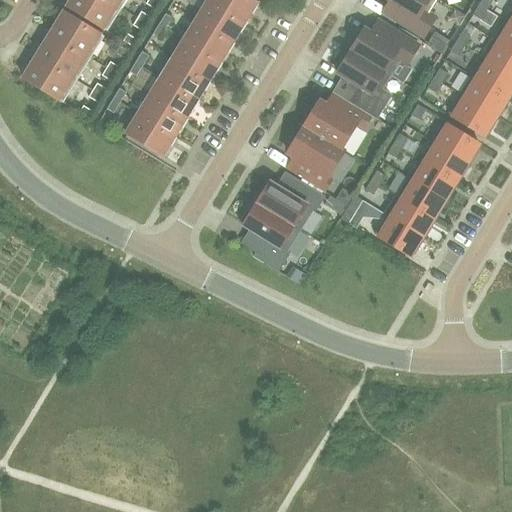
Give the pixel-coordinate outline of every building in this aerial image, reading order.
[(70,0),(67,7),(107,32),(121,9),(106,0),(70,0)] [(106,0),(121,9),(126,0),(106,0)] [(156,11),(160,4),(153,0),(148,0),(146,4),(156,11)] [(244,22),(208,0),(196,19),(233,42),(244,22)] [(208,0),(244,22),(256,3),(251,0),(208,0)] [(428,13),(436,0),(388,0),(390,1),(383,13),(423,38),(436,18),(428,13)] [(486,11),(492,1),(490,0),(481,0),(478,6),(486,11)] [(480,20),(486,11),(478,6),(472,15),(480,20)] [(50,35),(90,59),(104,37),(64,12),(50,35)] [(137,19),(147,25),(151,18),(141,12),(137,19)] [(166,29),(172,18),(165,14),(159,25),(166,29)] [(132,26),(143,32),(147,25),(137,19),(132,26)] [(221,61),(233,42),(196,19),(185,38),(221,61)] [(349,45),(352,47),(350,51),(390,76),(399,62),(406,66),(419,46),(378,21),(370,33),(363,29),(361,32),(358,30),(349,45)] [(511,26),(504,22),(493,39),(493,40),(511,51),(511,26)] [(159,39),(166,29),(159,25),(152,35),(159,39)] [(464,47),(470,38),(462,32),(456,42),(464,47)] [(133,48),(137,41),(127,34),(123,41),(133,48)] [(36,56),(77,81),(90,59),(50,35),(36,56)] [(209,80),(221,61),(185,38),(173,58),(209,80)] [(511,51),(493,40),(493,39),(491,38),(479,58),(481,59),(482,58),(511,77),(511,51)] [(458,57),(464,47),(456,42),(450,52),(458,57)] [(126,60),(130,53),(119,47),(115,54),(126,60)] [(381,90),(390,76),(350,51),(347,55),(344,53),(335,68),(338,70),(336,73),(361,88),(351,104),(376,119),(391,96),(381,90)] [(142,67),(149,56),(142,52),(135,62),(142,67)] [(23,79),(63,104),(77,81),(36,56),(23,79)] [(197,99),(209,80),(173,58),(161,77),(197,99)] [(511,77),(482,58),(481,59),(470,77),(507,99),(511,92),(511,77)] [(116,76),(120,69),(110,62),(106,69),(116,76)] [(136,77),(142,67),(135,62),(129,73),(136,77)] [(101,76),(112,82),(116,76),(106,69),(101,76)] [(441,84),(447,74),(439,69),(433,79),(441,84)] [(185,118),(197,99),(161,77),(149,96),(185,118)] [(507,99),(470,77),(459,95),(499,119),(500,118),(499,118),(505,108),(503,107),(507,99)] [(435,94),(441,84),(433,79),(427,89),(435,94)] [(93,91),(103,97),(107,90),(97,84),(93,91)] [(120,103),(126,93),(119,89),(113,99),(120,103)] [(88,98),(99,104),(103,97),(93,91),(88,98)] [(300,125),(298,124),(341,151),(341,150),(356,126),(362,130),(371,116),(351,104),(333,93),(325,106),(318,102),(313,110),(310,108),(300,125)] [(499,119),(459,95),(448,114),(484,136),(489,128),(491,130),(497,120),(498,121),(499,119)] [(185,118),(149,96),(137,115),(174,138),(185,118)] [(113,114),(120,103),(113,99),(106,109),(113,114)] [(419,120),(425,110),(417,105),(411,115),(419,120)] [(89,120),(93,113),(83,106),(79,113),(89,120)] [(174,138),(137,115),(126,135),(162,157),(174,138)] [(474,153),(479,145),(442,123),(431,142),(470,166),(471,165),(470,164),(476,155),(474,153)] [(286,169),(324,193),(332,179),(329,177),(344,152),(341,150),(341,151),(298,124),(297,125),(299,126),(289,142),(292,144),(287,153),(294,157),(286,169)] [(97,133),(75,170),(96,182),(118,145),(97,133)] [(407,140),(399,135),(393,144),(401,149),(407,140)] [(470,166),(431,142),(419,160),(456,183),(460,176),(462,177),(468,167),(469,168),(470,166)] [(395,159),(401,149),(393,144),(387,154),(395,159)] [(46,169),(81,191),(88,181),(53,159),(46,169)] [(456,183),(419,160),(408,179),(448,203),(448,202),(447,201),(453,191),(451,190),(456,183)] [(385,176),(377,171),(371,181),(379,186),(385,176)] [(448,203),(408,179),(397,196),(397,197),(433,220),(438,212),(440,214),(446,204),(447,204),(448,203)] [(299,182),(293,192),(289,194),(269,182),(269,183),(265,181),(258,193),(261,195),(256,204),(300,231),(313,210),(316,212),(324,198),(299,182)] [(373,196),(379,186),(371,181),(365,191),(373,196)] [(433,220),(397,197),(397,196),(395,195),(383,215),(385,216),(385,215),(425,240),(426,238),(425,238),(431,228),(429,227),(433,220)] [(342,217),(347,207),(329,196),(323,205),(342,217)] [(300,231),(256,204),(251,212),(247,210),(240,223),(243,225),(242,226),(261,238),(262,242),(255,253),(280,269),(290,254),(287,252),(300,231)] [(349,224),(355,214),(347,209),(341,219),(349,224)] [(425,240),(385,215),(385,216),(374,235),(410,257),(415,249),(417,250),(423,241),(424,241),(425,240)] [(305,275),(292,267),(286,277),(299,285),(305,275)]
